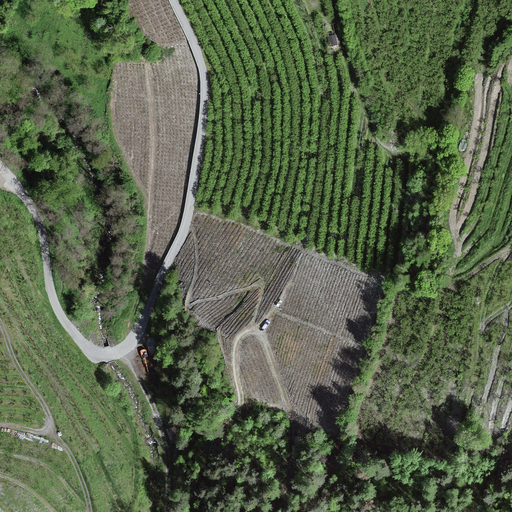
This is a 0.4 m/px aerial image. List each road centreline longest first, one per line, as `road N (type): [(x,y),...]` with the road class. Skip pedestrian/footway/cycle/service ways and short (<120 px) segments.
road 1 (unclassified): [(0,167),(37,214),(51,294),(75,338),(112,357),(132,342),(186,224),(202,123),(206,87),(172,0)]
road 2 (track): [(0,322),(49,415),(40,431),(0,424)]
